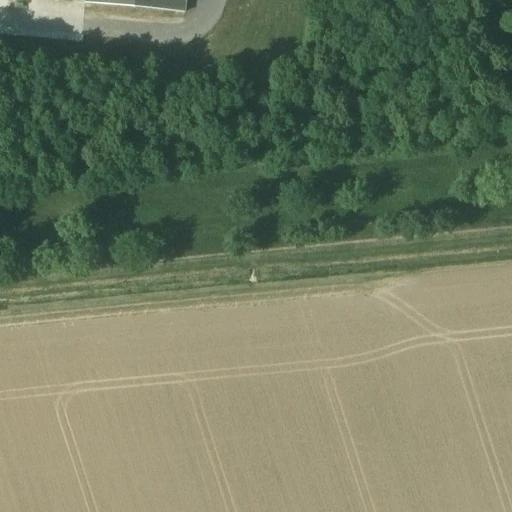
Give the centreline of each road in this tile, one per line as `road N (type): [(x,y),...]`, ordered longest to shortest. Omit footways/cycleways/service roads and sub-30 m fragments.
road 1 (track): [(490,279),(0,326)]
road 2 (track): [(0,11),(184,29),(212,0)]
